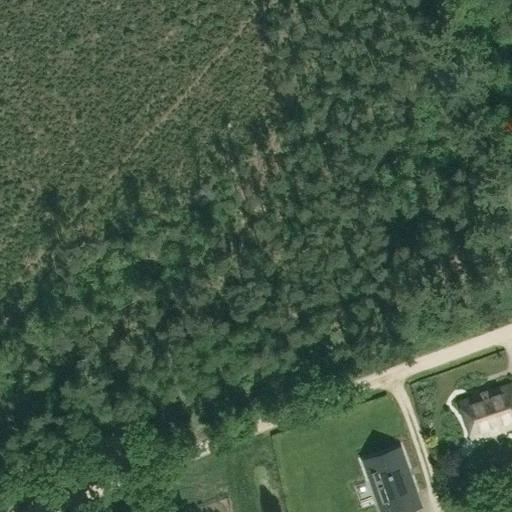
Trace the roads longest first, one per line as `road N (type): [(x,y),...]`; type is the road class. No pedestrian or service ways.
road 1 (track): [(42,511),(511,330)]
road 2 (residential): [(392,376),(437,511)]
